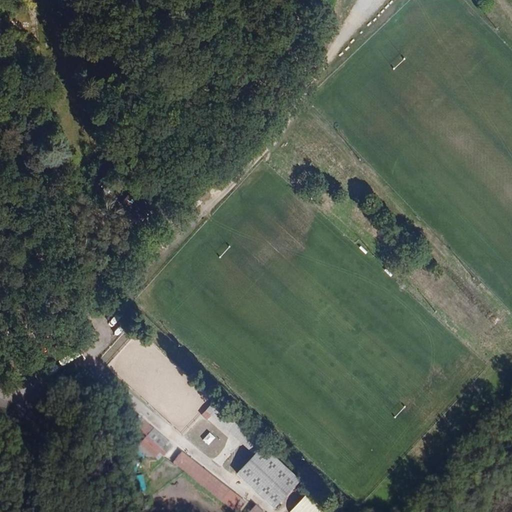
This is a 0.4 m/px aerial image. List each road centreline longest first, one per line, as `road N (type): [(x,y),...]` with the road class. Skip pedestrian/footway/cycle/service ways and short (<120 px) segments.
road 1 (track): [(371,0),(119,308),(3,434)]
road 2 (track): [(76,358),(269,511)]
